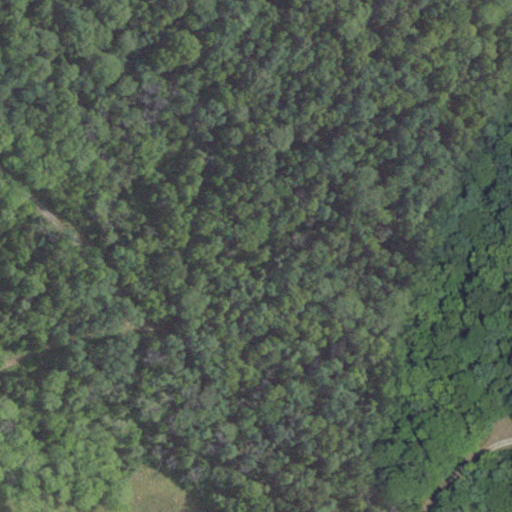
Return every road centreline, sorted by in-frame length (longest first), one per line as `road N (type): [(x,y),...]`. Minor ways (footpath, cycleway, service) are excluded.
road 1 (track): [(171,0),(205,115),(158,343)]
road 2 (track): [(0,345),(32,351),(136,313)]
